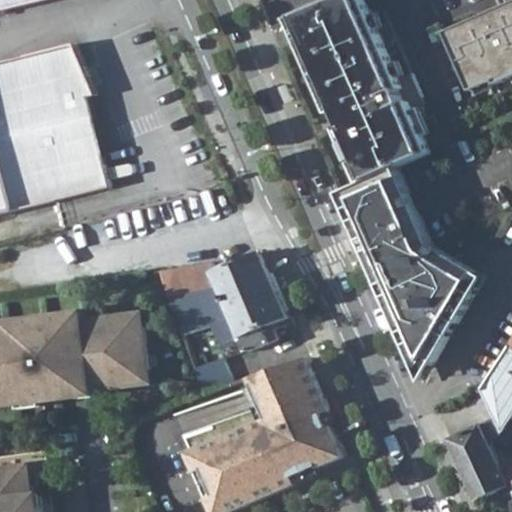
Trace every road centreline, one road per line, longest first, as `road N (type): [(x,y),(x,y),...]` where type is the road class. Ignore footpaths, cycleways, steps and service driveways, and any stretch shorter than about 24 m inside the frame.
road 1 (secondary): [(186,0),(294,234),(322,262)]
road 2 (secondary): [(322,262),(321,220),(221,0)]
road 3 (secondary): [(322,262),(436,511)]
